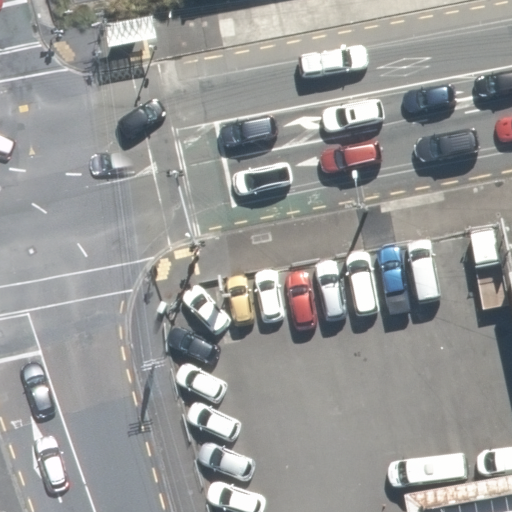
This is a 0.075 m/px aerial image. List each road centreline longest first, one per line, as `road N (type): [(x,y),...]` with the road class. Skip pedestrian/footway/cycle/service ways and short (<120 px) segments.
road 1 (secondary): [(511,88),(0,195)]
road 2 (tertiary): [(0,212),(103,511)]
